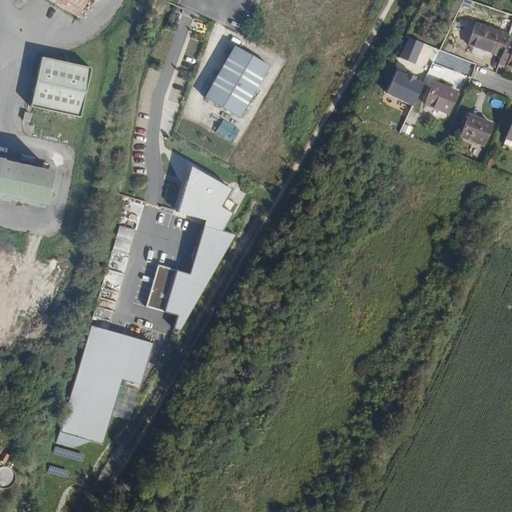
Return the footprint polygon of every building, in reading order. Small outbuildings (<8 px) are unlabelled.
[(52,0),(79,16),(88,0),(52,0)] [(471,32),(474,24),(466,21),(463,29),(471,32)] [(505,42),(507,36),(474,24),(467,46),(500,58),(505,42)] [(409,37),(400,57),(414,62),(422,43),(409,37)] [(511,68),(511,44),(510,44),(505,42),(500,58),(498,63),(511,68)] [(268,65),(231,45),(202,98),(239,118),(268,65)] [(91,68),(42,57),(31,106),(81,117),(91,68)] [(406,74),(398,70),(387,93),(413,105),(424,83),(416,79),(417,77),(407,72),(406,74)] [(447,113),(455,92),(431,82),(423,103),(447,113)] [(482,144),(490,124),(466,115),(458,135),(482,144)] [(511,115),(504,137),(505,138),(503,143),(511,146),(511,115)] [(0,198),(42,207),(50,170),(0,160),(0,198)] [(226,189),(186,166),(173,212),(200,220),(199,226),(216,231),(227,213),(215,208),(226,189)] [(128,254),(136,229),(120,225),(113,250),(128,254)] [(230,235),(216,231),(199,226),(186,274),(155,265),(143,306),(175,315),(172,328),(177,330),(230,235)] [(125,270),(128,255),(114,251),(110,266),(125,270)] [(149,343),(88,326),(59,432),(103,444),(119,379),(139,384),(149,343)] [(0,489),(12,470),(0,462),(0,489)]
